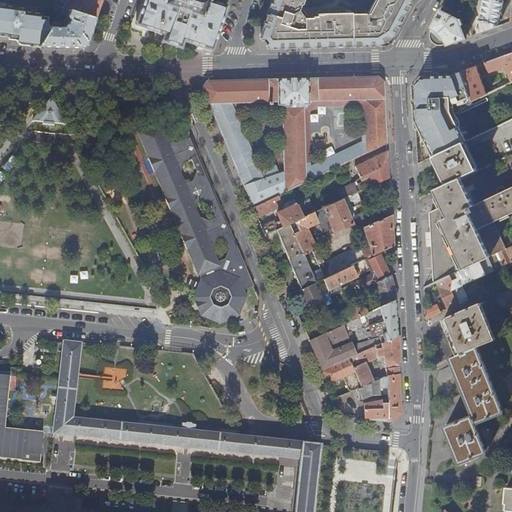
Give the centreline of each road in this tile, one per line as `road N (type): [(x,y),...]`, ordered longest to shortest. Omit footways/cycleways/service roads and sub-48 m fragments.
road 1 (residential): [(181,64),(323,431),(414,444)]
road 2 (residential): [(414,444),(397,60)]
road 3 (secondary): [(397,60),(228,64)]
